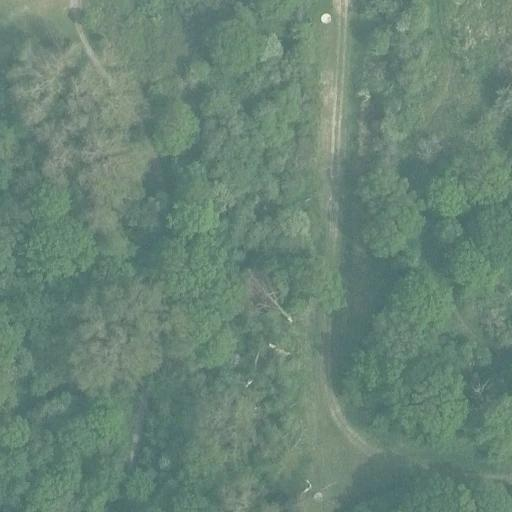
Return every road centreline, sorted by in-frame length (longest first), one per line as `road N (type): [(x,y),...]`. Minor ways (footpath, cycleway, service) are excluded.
road 1 (track): [(333,0),(336,401),(376,443),(448,475),(511,478)]
road 2 (track): [(441,0),(439,94),(398,149),(406,220),(415,261),(441,310),(511,357)]
